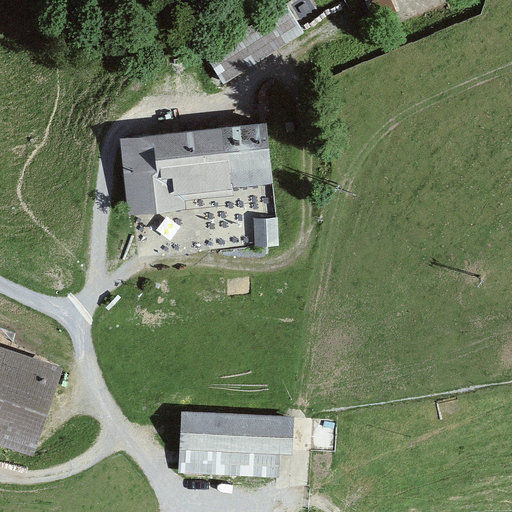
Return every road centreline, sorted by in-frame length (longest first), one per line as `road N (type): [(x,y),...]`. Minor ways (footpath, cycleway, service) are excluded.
road 1 (track): [(94,270),(104,156),(129,115),(224,98),(345,19)]
road 2 (track): [(81,308),(86,358),(111,416),(165,477),(201,500),(300,500)]
road 3 (track): [(81,308),(129,269),(200,261),(275,265),(302,243)]
road 4 (track): [(302,243),(307,130),(284,60)]
